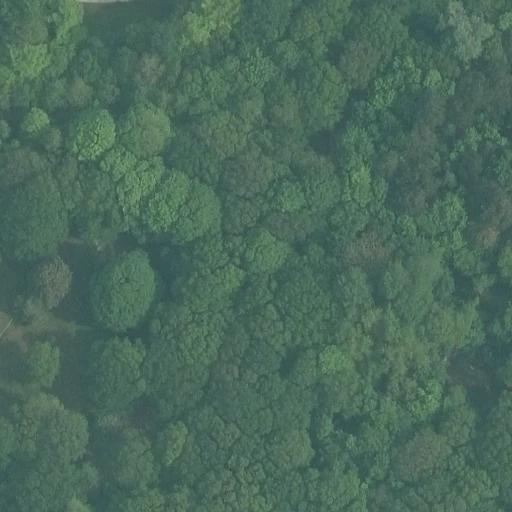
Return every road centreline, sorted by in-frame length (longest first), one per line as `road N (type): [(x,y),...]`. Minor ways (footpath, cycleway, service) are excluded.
road 1 (unclassified): [(315,511),(304,365),(327,155)]
road 2 (unknown): [(0,103),(129,122),(270,122),(333,90)]
road 3 (unclassified): [(327,155),(0,116)]
road 4 (unclassified): [(327,155),(339,0)]
